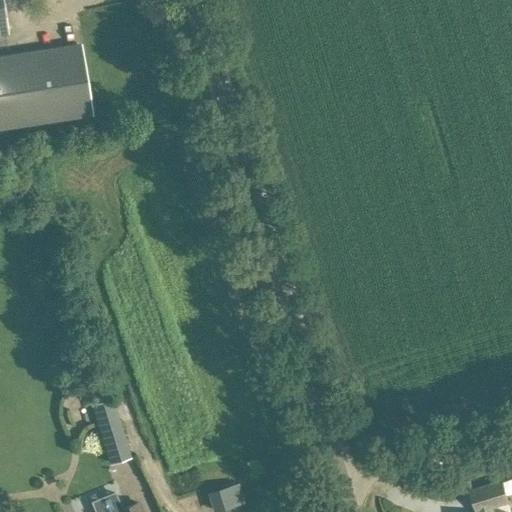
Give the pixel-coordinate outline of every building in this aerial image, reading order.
[(0,0),(0,128),(2,128),(22,125),(93,114),(82,46),(11,58),(0,59),(0,34),(7,33),(2,0),(0,0)] [(91,404),(109,463),(131,457),(113,398),(91,404)] [(213,509),(243,500),(237,482),(208,491),(213,509)] [(502,482),(471,491),(477,510),(479,509),(492,505),(508,501),(502,482)] [(137,502),(122,509),(115,491),(91,501),(95,511),(141,511),(140,508),(137,502)]
